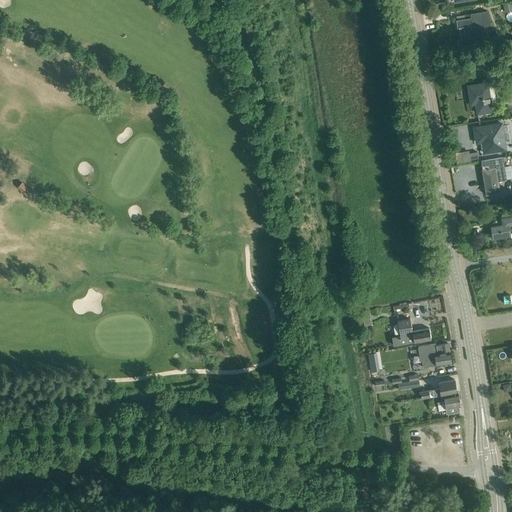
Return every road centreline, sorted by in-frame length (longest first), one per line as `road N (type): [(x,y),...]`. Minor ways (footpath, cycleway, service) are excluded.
road 1 (track): [(0,487),(87,472),(103,406),(114,400),(310,410),(322,401),(253,34),(224,0)]
road 2 (residential): [(483,473),(100,427),(0,434)]
road 3 (secondary): [(478,392),(409,0)]
